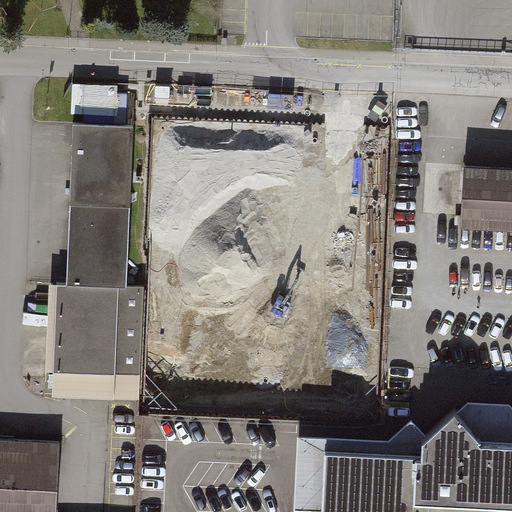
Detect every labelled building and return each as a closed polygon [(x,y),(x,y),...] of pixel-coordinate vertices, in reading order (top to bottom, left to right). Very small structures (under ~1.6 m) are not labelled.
[(123,290),(129,130),(71,128),(64,288),(123,290)] [(178,161),(173,345),(359,350),(364,190),(223,186),(224,163),(178,161)] [(511,169),(462,167),(459,229),(511,232),(511,169)] [(301,187),(326,187),(327,174),(302,173),(301,187)] [(145,293),(47,289),(43,402),(140,406),(145,293)] [(308,508),(319,508),(318,511),(511,511),(511,437),(480,436),(449,404),(420,432),(415,447),(312,445),(308,508)] [(0,511),(52,511),(55,438),(0,435),(0,511)]
